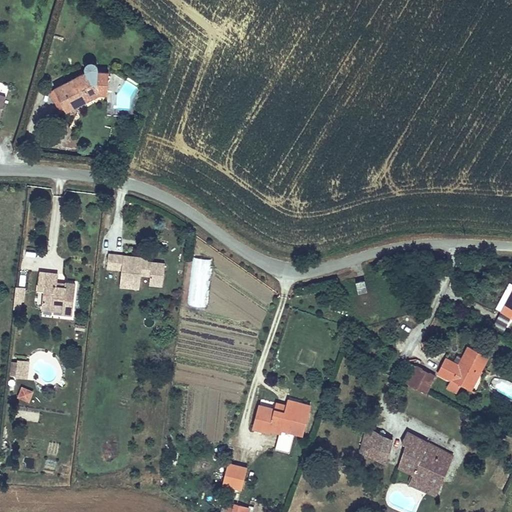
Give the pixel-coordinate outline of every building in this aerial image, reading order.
[(84,71),(48,89),(61,114),(99,95),(89,89),(90,75),(98,69),(98,64),(95,61),(92,60),(87,60),(84,64),(84,71)] [(99,95),(107,95),(109,70),(98,69),(90,75),(89,89),(99,95)] [(148,257),(107,252),(105,269),(121,270),(119,287),(139,289),(141,275),(150,276),(149,285),(163,286),(165,262),(148,260),(148,257)] [(212,259),(193,257),(186,304),(206,307),(212,259)] [(57,280),(58,272),(39,270),(37,291),(44,291),(41,310),(73,314),(76,282),(57,280)] [(367,283),(356,286),(358,294),(357,295),(355,298),(354,301),(354,304),(355,308),(357,310),(360,313),(363,314),(366,314),(370,313),(373,312),(375,309),(376,306),(377,303),(376,299),(375,296),(372,294),(369,292),(367,283)] [(24,301),(26,287),(15,286),(13,309),(20,309),(21,301),(24,301)] [(511,317),(511,288),(500,311),(511,317)] [(458,362),(446,357),(437,374),(450,379),(445,388),(457,394),(461,385),(474,391),(490,356),(467,345),(458,362)] [(29,377),(30,361),(17,359),(17,361),(12,361),(10,375),(29,377)] [(419,365),(408,384),(428,395),(438,376),(419,365)] [(67,379),(56,380),(57,388),(67,387),(67,379)] [(34,391),(21,386),(16,397),(30,403),(34,391)] [(274,408),(259,403),(252,428),(269,433),(270,429),(280,433),(276,449),(290,453),(294,436),(301,437),(303,435),(312,404),(288,398),(286,404),(276,401),(274,408)] [(365,425),(356,450),(386,464),(394,438),(365,425)] [(408,484),(436,498),(454,455),(429,443),(430,440),(407,430),(401,442),(405,444),(397,467),(413,474),(408,484)] [(248,465),(228,461),(221,485),(242,490),(248,465)] [(253,511),(255,506),(250,505),(249,507),(227,501),(223,511),(253,511)]
